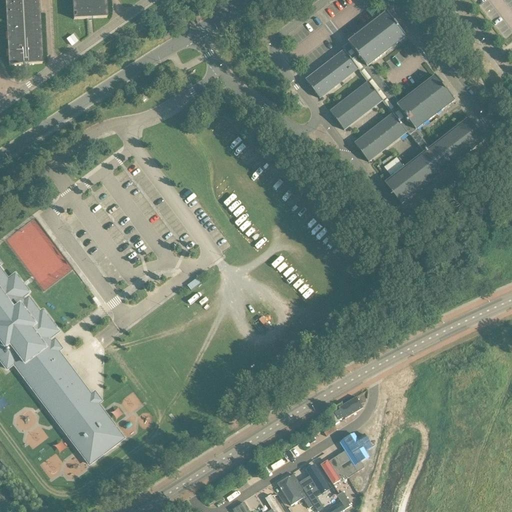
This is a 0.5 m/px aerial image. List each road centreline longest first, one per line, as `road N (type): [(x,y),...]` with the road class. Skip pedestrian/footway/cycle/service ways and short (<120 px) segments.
road 1 (tertiary): [(140,511),(315,401),(511,300)]
road 2 (track): [(122,322),(107,339),(157,408),(154,434),(64,495),(41,482),(0,427)]
road 3 (track): [(160,422),(229,302),(230,281),(212,254)]
